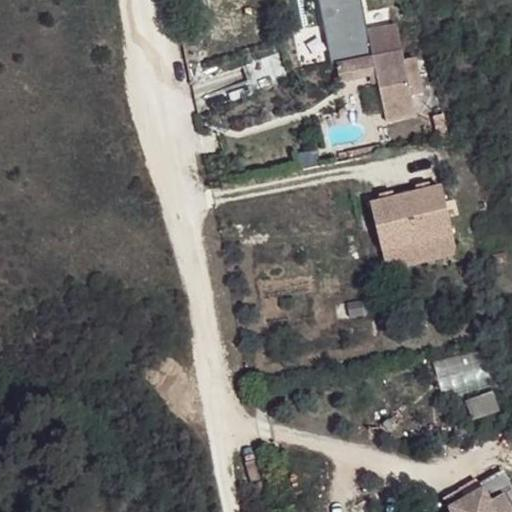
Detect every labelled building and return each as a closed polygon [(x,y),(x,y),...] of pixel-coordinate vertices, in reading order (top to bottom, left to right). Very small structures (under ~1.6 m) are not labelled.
[(376,75),(386,122),(415,115),(411,97),(422,95),(415,59),(404,61),(396,25),(367,31),(372,58),(336,65),(340,82),(376,75)] [(245,64),(255,92),(288,80),(278,52),(245,64)] [(433,116),(438,143),(448,141),(442,114),(433,116)] [(347,152),(349,161),(381,154),(380,145),(347,152)] [(419,193),(429,190),(427,183),(417,186),(419,193)] [(370,205),(382,251),(453,234),(441,187),(429,190),(419,193),(393,199),(382,202),(370,205)] [(381,195),(382,202),(393,199),(391,192),(381,195)] [(453,234),(382,251),(387,271),(457,253),(453,234)] [(451,511),(511,511),(511,488),(503,472),(480,485),(483,490),(450,509),(451,511)] [(444,499),(450,509),(483,490),(480,485),(461,495),(458,491),(444,499)]
